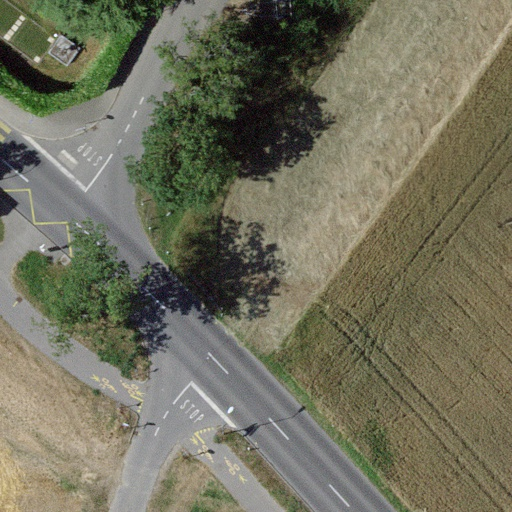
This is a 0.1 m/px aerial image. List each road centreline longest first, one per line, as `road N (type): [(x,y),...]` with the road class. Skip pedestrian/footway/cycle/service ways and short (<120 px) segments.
road 1 (unclassified): [(194,0),(122,139),(68,213)]
road 2 (tertiary): [(68,213),(215,360)]
road 3 (tertiary): [(215,360),(355,511)]
road 4 (residential): [(215,360),(169,419),(128,511)]
